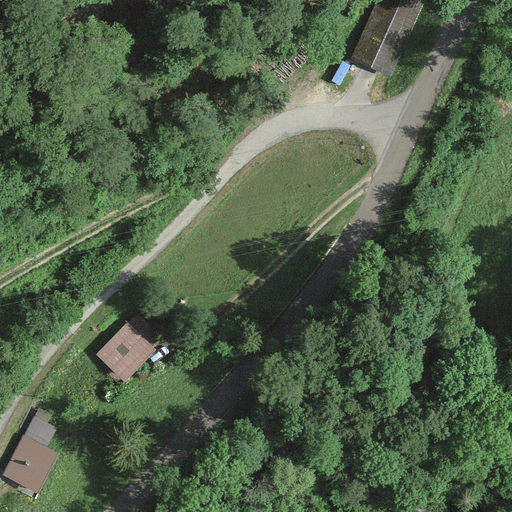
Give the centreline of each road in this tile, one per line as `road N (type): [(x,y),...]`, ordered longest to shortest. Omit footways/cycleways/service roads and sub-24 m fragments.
road 1 (unclassified): [(411,131),(344,111),(287,121),(260,136),(42,356),(0,418)]
road 2 (unclassified): [(411,131),(364,229),(280,338),(122,511)]
road 3 (track): [(0,283),(187,180),(225,169)]
road 4 (unclassified): [(474,0),(411,131)]
